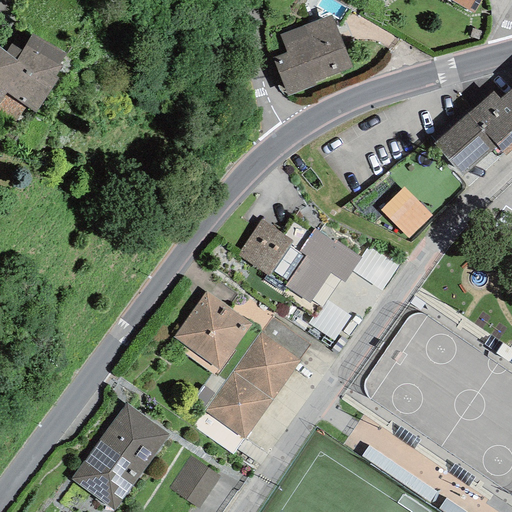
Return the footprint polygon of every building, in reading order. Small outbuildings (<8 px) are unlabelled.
[(479,0),(450,0),(472,13),(479,0)] [(315,86),(314,82),(352,68),(332,15),(279,35),(286,54),(273,58),(287,96),(315,86)] [(21,51),(10,44),(4,53),(17,61),(0,86),(0,89),(6,93),(37,113),(59,78),(55,76),(60,68),(56,65),(63,55),(31,35),(21,51)] [(4,53),(0,50),(0,101),(6,93),(0,89),(0,86),(17,61),(4,53)] [(511,114),(511,87),(499,99),(493,92),(468,114),(487,136),(511,114)] [(487,136),(468,114),(433,144),(462,177),(497,147),(487,136)] [(511,149),(511,114),(487,136),(497,147),(505,156),(511,149)] [(407,239),(431,215),(403,186),(379,210),(407,239)] [(289,245),(292,241),(261,220),(237,255),(268,276),(272,271),(289,245)] [(334,242),(314,229),(299,251),(305,256),(287,281),(284,286),(309,303),(329,273),(343,283),(351,271),(361,257),(335,241),(334,242)] [(299,251),(289,245),(272,271),(287,281),(305,256),(299,251)] [(398,265),(368,246),(361,257),(351,271),(382,291),(398,265)] [(252,325),(205,292),(172,337),(219,371),(252,325)] [(333,340),(350,316),(327,300),(322,308),(319,306),(308,323),(333,340)] [(261,332),(299,358),(309,344),(271,317),(261,332)] [(299,358),(261,332),(204,411),(244,440),(301,360),(299,358)] [(113,511),(169,434),(126,403),(70,479),(113,511)] [(219,475),(190,456),(168,489),(198,508),(219,475)]
